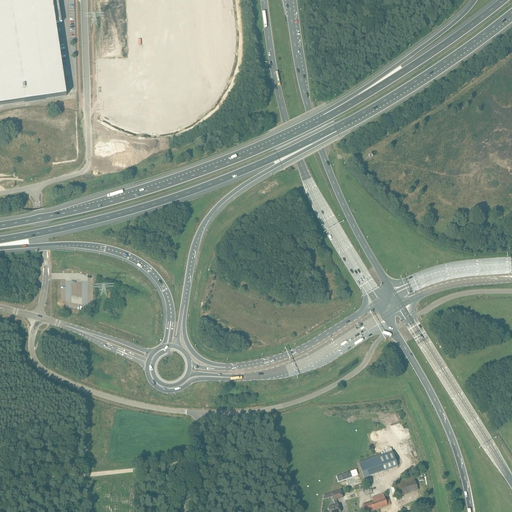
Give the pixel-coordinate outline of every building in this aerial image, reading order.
[(0,0),(0,105),(67,96),(56,24),(62,23),(61,21),(58,0),(0,0)] [(118,0),(122,103),(207,100),(206,71),(221,71),(219,0),(118,0)] [(392,451),(358,460),(364,477),(397,467),(392,451)] [(420,491),(416,476),(396,481),(400,496),(420,491)] [(340,490),(331,493),(333,501),(336,500),(343,498),(340,490)] [(362,505),(364,509),(364,511),(369,511),(387,506),(383,494),(372,498),(373,502),(362,505)] [(335,506),(328,508),(329,511),(328,511),(340,511),(339,508),(338,505),(336,500),(333,501),(335,506)]
